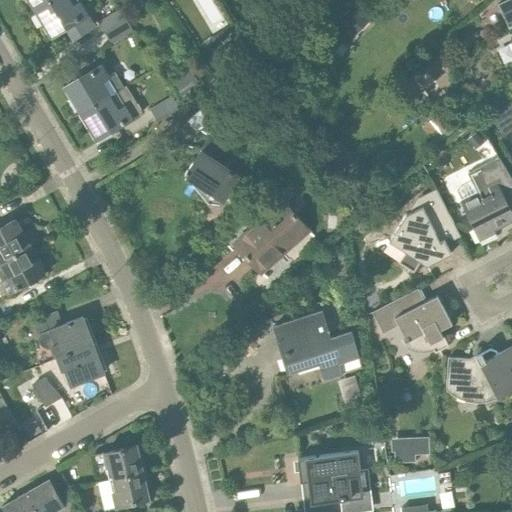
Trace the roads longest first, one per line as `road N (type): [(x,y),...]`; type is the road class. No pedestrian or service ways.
road 1 (residential): [(164,384),(78,185),(0,55)]
road 2 (unclassified): [(0,478),(164,384)]
road 3 (residential): [(196,511),(164,384)]
